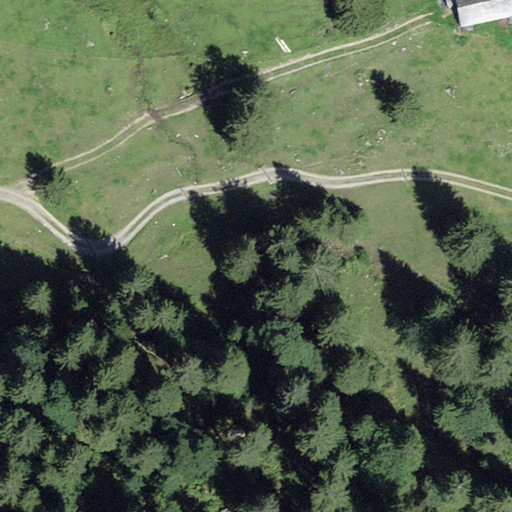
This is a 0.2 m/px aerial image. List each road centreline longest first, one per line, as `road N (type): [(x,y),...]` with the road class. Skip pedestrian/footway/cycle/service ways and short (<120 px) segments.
road 1 (track): [(511,193),(432,175),(327,182),(266,174),(175,195),(116,246),(97,250),(80,248),(24,200),(0,193)]
road 2 (track): [(2,193),(96,154),(153,116),(429,21)]
